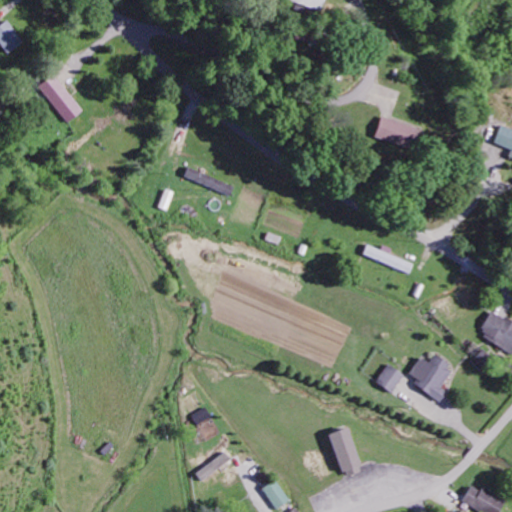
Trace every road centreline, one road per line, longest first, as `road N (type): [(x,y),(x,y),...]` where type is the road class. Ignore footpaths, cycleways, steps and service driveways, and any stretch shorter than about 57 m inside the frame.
road 1 (residential): [(511,292),(288,166),(165,71),(95,0)]
road 2 (residential): [(117,22),(345,96),(364,82),(371,58),(356,0)]
road 3 (residential): [(511,412),(451,476),(359,511)]
